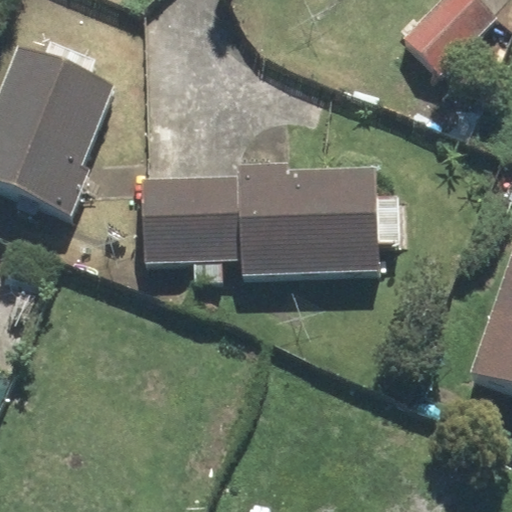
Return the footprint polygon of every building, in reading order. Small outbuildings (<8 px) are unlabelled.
[(500,30),(472,0),(457,0),(404,49),(438,87),(500,30)] [(96,62),(30,37),(0,114),(0,195),(71,223),(118,102),(86,89),(96,62)] [(238,196),(146,193),(143,282),(378,289),(379,258),(405,258),(407,211),(379,210),(380,182),(239,177),(238,196)] [(511,274),(476,386),(511,397),(511,274)] [(0,289),(0,373),(22,381),(49,307),(0,289)]
